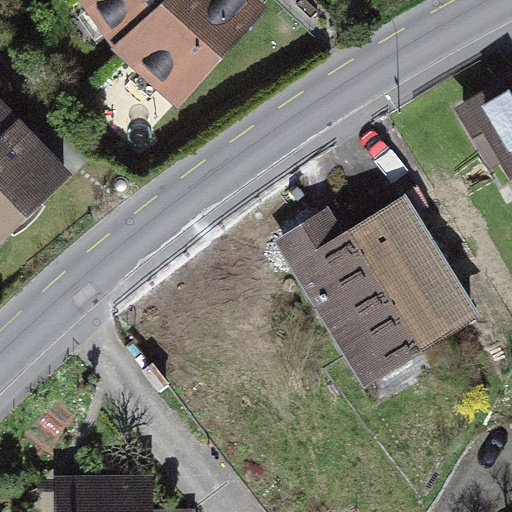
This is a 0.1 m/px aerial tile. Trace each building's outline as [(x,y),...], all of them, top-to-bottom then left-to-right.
[(90,0),(127,50),(180,0),(90,0)] [(247,12),(236,0),(180,0),(127,50),(182,96),(247,12)] [(0,95),(0,146),(25,122),(0,95)] [(511,95),(490,108),(511,148),(511,95)] [(0,236),(70,169),(25,122),(0,146),(0,236)] [(341,216),(285,251),(374,392),(487,321),(416,210),(360,246),(341,216)] [(173,511),(173,492),(80,492),(79,511),(173,511)]
